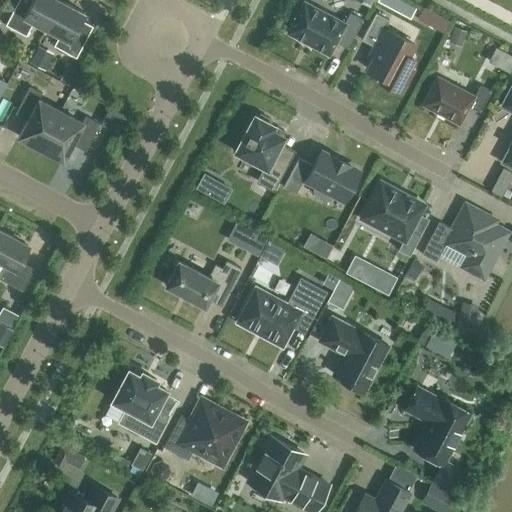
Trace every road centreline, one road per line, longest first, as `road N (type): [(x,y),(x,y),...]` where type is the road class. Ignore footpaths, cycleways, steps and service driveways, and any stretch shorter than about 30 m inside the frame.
road 1 (residential): [(72,284),(350,436)]
road 2 (residential): [(441,168),(202,40)]
road 3 (residential): [(102,228),(202,40)]
road 4 (residential): [(0,420),(72,284)]
